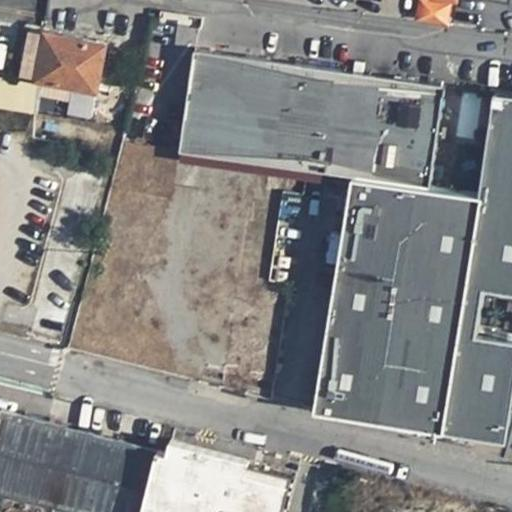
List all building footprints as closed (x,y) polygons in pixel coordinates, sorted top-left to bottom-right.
[(0,0),(0,12),(35,14),(36,0),(0,0)] [(107,43),(30,28),(30,30),(22,73),(109,90),(115,63),(103,61),(107,43)] [(446,83),(195,49),(182,150),(431,185),(434,166),(446,83)] [(486,194),(349,176),(317,418),(328,419),(511,451),(511,89),(500,88),(486,194)] [(139,511),(155,449),(0,409),(0,493),(73,511),(139,511)] [(171,440),(167,451),(256,473),(283,480),(296,483),(299,472),(171,440)] [(167,451),(157,448),(141,511),(245,511),(248,500),(239,498),(242,484),(252,486),(256,473),(167,451)] [(275,511),(283,480),(256,473),(252,486),(242,484),(239,498),(248,500),(245,511),(275,511)] [(283,480),(275,511),(289,511),(296,483),(283,480)]
